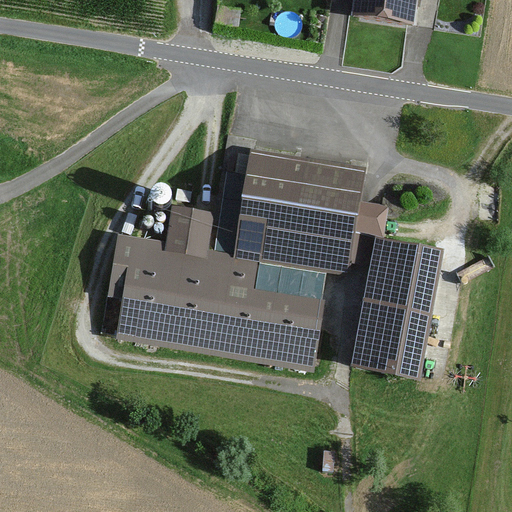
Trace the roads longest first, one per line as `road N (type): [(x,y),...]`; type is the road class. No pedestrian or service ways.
road 1 (track): [(213,64),(200,101),(111,235),(86,331),(105,356),(316,391),(335,401),(344,420),(351,511)]
road 2 (unclassified): [(511,109),(0,29)]
road 3 (unknown): [(511,140),(486,200),(347,148),(320,80)]
road 4 (track): [(0,194),(213,64)]
